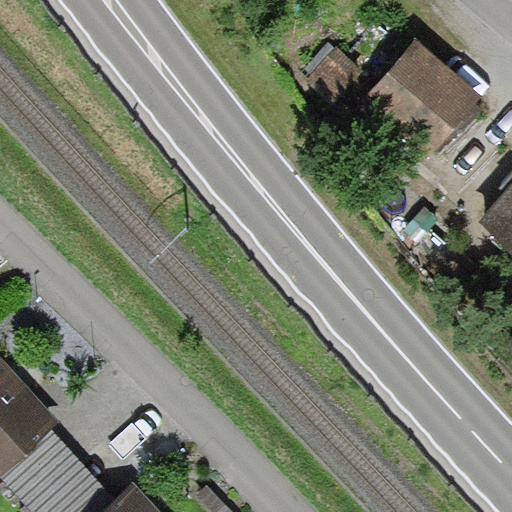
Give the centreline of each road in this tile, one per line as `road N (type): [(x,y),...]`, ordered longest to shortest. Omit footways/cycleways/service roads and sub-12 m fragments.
road 1 (primary): [(112,0),(323,260),(511,463)]
road 2 (unclassified): [(289,511),(0,218)]
